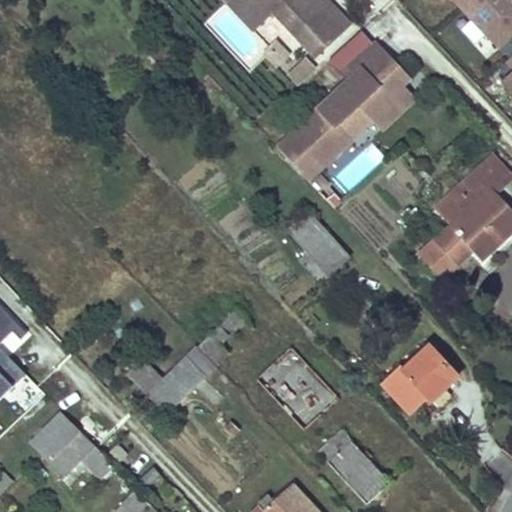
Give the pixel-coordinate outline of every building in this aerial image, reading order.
[(251,0),(266,17),(275,9),(278,6),(272,0),(251,0)] [(272,0),(278,6),(275,9),(298,33),(332,0),(272,0)] [(463,0),(456,7),(466,18),(485,0),(463,0)] [(511,34),(511,1),(511,0),(485,0),(466,18),(497,49),(511,34)] [(511,55),(499,67),(511,81),(501,86),(511,97),(511,55)] [(383,80),(368,64),(276,150),(301,177),(343,138),(334,128),(365,98),(383,118),(409,93),(402,85),(406,81),(414,74),(402,62),(383,80)] [(388,122),(418,93),(406,81),(402,85),(409,93),(383,118),(388,122)] [(306,182),(348,143),(343,138),(301,177),(306,182)] [(511,172),(495,154),(437,209),(452,224),(420,254),(443,278),(474,248),(484,258),(511,231),(511,213),(494,194),(511,177),(511,172)] [(313,216),(283,239),(320,283),(348,259),(313,216)] [(0,404),(28,375),(8,356),(28,335),(0,307),(0,404)] [(130,307),(107,328),(116,338),(139,317),(130,307)] [(235,311),(211,335),(229,354),(253,330),(235,311)] [(229,354),(211,335),(197,347),(214,367),(229,354)] [(162,382),(141,361),(127,374),(168,417),(216,369),(214,367),(197,347),(162,382)] [(431,403),(457,377),(428,347),(402,373),(399,370),(381,387),(408,414),(426,397),(431,403)] [(288,349),(257,381),(305,427),(336,396),(288,349)] [(97,446),(110,433),(96,419),(83,433),(97,446)] [(81,434),(49,467),(61,479),(80,460),(99,480),(113,468),(81,434)] [(351,442),(328,463),(364,504),(388,482),(351,442)] [(150,493),(163,480),(153,469),(139,482),(150,493)] [(0,471),(0,495),(11,487),(0,471)] [(264,511),(317,511),(294,486),(276,502),(268,494),(258,503),(266,511),(264,511)] [(130,511),(153,511),(135,493),(123,504),(130,511)]
